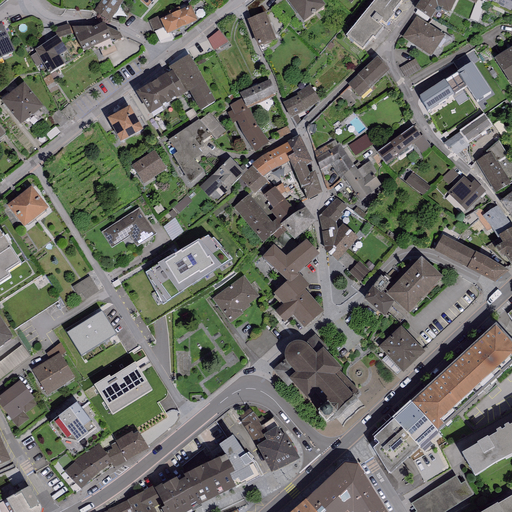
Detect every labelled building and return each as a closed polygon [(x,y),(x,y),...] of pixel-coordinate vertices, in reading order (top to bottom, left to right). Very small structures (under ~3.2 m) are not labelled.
[(122,3),(117,0),(101,0),(94,13),(110,23),(122,3)] [(155,0),(137,0),(148,9),(155,0)] [(285,0),(304,24),(325,7),(319,0),(285,0)] [(403,3),(399,0),(377,0),(346,39),(362,53),(372,40),(374,41),(383,30),(379,26),(382,25),(386,27),(395,16),(393,15),(403,3)] [(419,0),(415,7),(431,18),(436,10),(438,11),(440,10),(442,9),(449,13),(454,0),(419,0)] [(191,8),(160,21),(166,36),(197,23),(191,8)] [(265,14),(247,21),(258,48),(276,42),(265,14)] [(445,36),(416,17),(402,38),(431,58),(445,36)] [(93,29),(72,28),(84,53),(111,40),(114,44),(122,39),(119,34),(106,28),(104,24),(93,29)] [(1,26),(0,26),(0,61),(15,54),(1,26)] [(214,49),(229,43),(224,30),(209,36),(214,49)] [(57,37),(34,51),(49,75),(65,65),(60,57),(67,53),(57,37)] [(511,87),(511,53),(509,49),(494,59),(511,87)] [(169,67),(172,72),(186,95),(189,92),(201,113),(215,103),(189,56),(169,67)] [(377,59),(348,85),(360,99),(390,72),(377,59)] [(458,68),(456,64),(416,87),(429,109),(469,86),(477,100),(493,90),(474,59),(458,68)] [(172,72),(135,94),(149,116),(186,95),(172,72)] [(269,79),(240,92),(242,98),(247,108),(249,108),(277,95),(269,79)] [(24,84),(0,102),(21,127),(43,109),(24,84)] [(299,95),(283,104),(290,119),(306,112),(305,110),(320,101),(310,85),(298,93),(299,95)] [(242,98),(229,105),(232,110),(227,113),(233,123),(237,121),(242,133),(255,152),(269,141),(257,126),(249,108),(247,108),(242,98)] [(69,105),(61,112),(69,121),(71,119),(74,117),(72,115),(75,112),(69,105)] [(130,108),(107,121),(120,145),(143,132),(130,108)] [(59,111),(52,117),(60,128),(68,122),(59,111)] [(209,113),(198,121),(212,138),(216,141),(225,133),(209,113)] [(483,116),(459,133),(469,146),(493,128),(483,116)] [(212,138),(198,121),(168,141),(177,153),(173,157),(190,186),(204,173),(194,161),(202,155),(199,150),(204,147),(203,144),(212,138)] [(413,128),(377,153),(387,167),(399,158),(398,156),(421,139),(413,128)] [(456,156),(469,146),(459,133),(443,144),(456,156)] [(368,134),(351,145),(357,155),(374,145),(368,134)] [(300,137),(288,144),(293,156),(287,159),(289,163),(301,189),(311,182),(309,176),(306,168),(313,163),(300,137)] [(334,141),(314,152),(320,170),(331,165),(340,179),(343,177),(354,168),(339,144),(337,145),(334,141)] [(270,153),(278,169),(289,163),(287,159),(293,156),(288,144),(270,153)] [(154,151),(131,166),(144,186),(167,170),(154,151)] [(261,158),(251,166),(252,167),(263,179),(278,169),(270,153),(261,158)] [(491,154),(476,162),(495,195),(511,185),(498,162),(496,163),(491,154)] [(230,159),(199,188),(212,201),(213,199),(217,203),(237,181),(248,171),(243,166),(239,169),(230,159)] [(370,162),(357,171),(371,193),(381,186),(374,176),(377,173),(370,162)] [(263,179),(252,167),(248,171),(237,181),(243,189),(247,186),(255,195),(268,184),(263,179)] [(354,168),(343,177),(361,204),(372,194),(371,193),(357,171),(354,168)] [(414,172),(407,181),(425,195),(432,187),(414,172)] [(315,173),(309,176),(311,182),(301,189),(307,203),(321,195),(315,173)] [(471,186),(463,177),(447,193),(466,213),(486,193),(475,182),(471,186)] [(31,188),(6,206),(24,229),(48,210),(31,188)] [(275,188),(264,197),(269,203),(265,206),(270,212),(278,223),(293,212),(275,188)] [(511,192),(500,202),(511,219),(511,192)] [(272,224),(248,196),(233,209),(263,244),(281,229),(274,222),(272,224)] [(319,217),(325,249),(338,232),(335,224),(348,207),(336,199),(319,217)] [(511,229),(511,225),(497,207),(483,217),(498,239),(511,229)] [(139,208),(101,233),(112,249),(130,237),(137,248),(157,235),(139,208)] [(305,210),(281,226),(294,242),(316,223),(305,210)] [(325,249),(323,250),(337,262),(357,238),(343,226),(338,232),(325,249)] [(511,229),(498,239),(502,245),(495,250),(502,260),(504,258),(511,269),(511,229)] [(0,233),(0,287),(11,280),(7,275),(21,266),(0,233)] [(211,233),(140,273),(161,311),(237,260),(211,233)] [(475,255),(443,236),(434,252),(466,271),(475,255)] [(272,248),(262,259),(287,283),(287,282),(290,285),(299,278),(297,276),(298,275),(318,257),(306,244),(286,261),(272,248)] [(509,274),(475,255),(466,271),(495,285),(509,274)] [(394,289),(386,296),(395,304),(408,316),(442,280),(421,259),(417,259),(412,259),(405,261),(400,265),(396,268),(405,276),(394,289)] [(361,281),(371,270),(361,260),(350,272),(361,281)] [(298,275),(297,276),(299,278),(290,285),(287,282),(287,283),(273,295),(283,307),(274,314),(284,326),(292,318),(303,331),(324,314),(305,292),(309,288),(298,275)] [(89,277),(72,288),(77,296),(81,294),(85,300),(99,292),(89,277)] [(244,277),(212,300),(230,325),(244,316),(242,314),(251,307),(249,305),(259,298),(244,277)] [(394,289),(380,278),(364,301),(385,319),(395,304),(386,296),(394,289)] [(90,317),(85,310),(78,315),(83,323),(90,317)] [(0,351),(4,348),(3,347),(13,341),(0,320),(0,351)] [(449,370),(477,400),(511,367),(511,344),(495,327),(449,370)] [(401,329),(390,340),(414,364),(425,354),(401,329)] [(403,374),(414,364),(390,340),(379,350),(403,374)] [(0,362),(0,377),(1,380),(32,355),(23,344),(0,362)] [(307,347),(301,345),(294,345),(289,347),(287,349),(285,352),(284,357),(284,361),(272,372),(288,387),(291,384),(307,401),(309,399),(321,414),(327,408),(337,420),(347,411),(356,402),(335,378),(341,372),(323,350),(315,357),(307,347)] [(59,354),(31,372),(47,397),(75,379),(59,354)] [(477,400),(449,370),(410,405),(437,434),(438,436),(477,400)] [(108,374),(87,388),(104,414),(108,411),(114,421),(132,409),(108,374)] [(20,382),(0,397),(0,406),(18,429),(29,420),(24,415),(36,405),(33,401),(34,399),(20,382)] [(97,430),(77,405),(58,419),(51,425),(62,441),(78,444),(97,430)] [(437,434),(410,405),(392,422),(393,423),(419,450),(437,434)] [(250,408),(240,416),(243,420),(240,422),(257,446),(266,439),(263,434),(266,432),(259,423),(260,422),(250,408)] [(324,424),(329,424),(332,421),(332,417),(329,414),(325,414),(321,416),(321,421),(324,424)] [(419,450),(393,423),(373,440),(379,447),(373,451),(389,478),(419,450)] [(277,426),(266,432),(263,434),(266,439),(257,446),(264,459),(291,444),(285,433),(283,434),(277,426)] [(505,432),(503,433),(511,449),(511,428),(509,430),(508,428),(504,430),(505,432)] [(475,480),(511,458),(511,449),(503,433),(501,434),(500,432),(496,435),(497,437),(488,442),(487,441),(477,447),(477,448),(462,457),(475,480)] [(132,433),(115,443),(126,463),(149,451),(138,433),(133,436),(132,433)] [(0,438),(0,470),(12,465),(0,438)] [(219,448),(226,458),(235,476),(229,479),(236,491),(245,486),(246,488),(260,480),(254,468),(246,460),(232,440),(219,448)] [(115,443),(103,450),(112,464),(111,465),(113,469),(126,463),(115,443)] [(74,462),(75,464),(91,481),(99,473),(111,465),(112,464),(103,450),(99,444),(74,462)] [(300,458),(291,444),(264,459),(271,472),(300,458)] [(184,478),(186,481),(200,508),(236,491),(229,479),(235,476),(226,458),(184,478)] [(346,462),(305,499),(316,511),(352,511),(353,511),(352,511),(387,511),(358,463),(346,462)] [(75,464),(64,474),(81,491),(91,481),(75,464)] [(456,477),(411,504),(415,511),(446,511),(473,496),(465,483),(461,485),(456,477)] [(163,486),(155,490),(154,491),(162,506),(164,510),(160,511),(195,511),(201,509),(200,508),(186,481),(178,485),(176,481),(164,487),(163,486)] [(154,511),(154,510),(162,506),(154,491),(155,490),(154,488),(127,501),(132,511),(154,511)] [(29,490),(8,501),(7,499),(0,502),(0,511),(41,511),(42,511),(29,490)] [(511,511),(511,498),(497,507),(498,507),(490,511),(511,511)] [(316,511),(305,499),(289,511),(316,511)] [(108,511),(105,511),(132,511),(127,501),(107,510),(108,511)]
